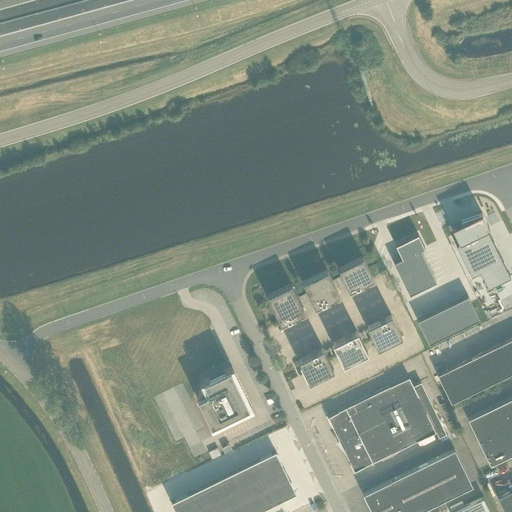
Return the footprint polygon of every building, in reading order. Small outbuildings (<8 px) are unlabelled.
[(482,211),(452,225),(459,240),(456,242),(471,274),(479,269),(487,285),(510,274),(487,228),(489,226),(482,211)] [(402,257),(393,261),(409,294),(436,281),(421,249),(424,247),(425,247),(418,233),(395,244),(402,257)] [(348,289),(355,285),(355,286),(360,284),(359,283),(373,277),(362,256),(338,268),(348,289)] [(327,270),(302,282),(314,305),(321,302),(321,303),(326,301),(325,300),(338,294),(327,270)] [(291,283),(267,295),(280,322),(287,319),(287,320),(291,318),(291,317),(304,310),(291,283)] [(468,295),(417,319),(429,343),(479,318),(468,295)] [(377,347),(401,335),(391,315),(384,318),(384,317),(380,319),(380,320),(367,326),(377,347)] [(333,343),(343,364),(367,352),(357,331),(350,335),(350,334),(346,336),(346,337),(333,343)] [(511,336),(502,342),(511,362),(511,336)] [(129,338),(116,344),(124,361),(128,359),(137,355),(129,338)] [(486,350),(499,378),(511,371),(511,362),(502,342),(486,350)] [(116,344),(103,350),(111,367),(124,361),(116,344)] [(323,348),(316,351),(311,353),(312,354),(299,360),(309,381),(333,369),(323,348)] [(470,357),(483,386),(499,378),(486,350),(470,357)] [(453,365),(467,394),(483,386),(470,357),(453,365)] [(124,361),(111,367),(116,378),(133,370),(128,359),(124,361)] [(467,394),(453,365),(437,373),(451,402),(467,394)] [(196,395),(211,425),(251,405),(231,366),(201,380),(202,381),(197,395),(196,395)] [(133,370),(116,378),(121,389),(138,381),(133,370)] [(354,470),(435,430),(409,376),(327,416),(354,470)] [(138,381),(121,389),(126,400),(142,393),(142,392),(143,391),(138,381)] [(142,393),(126,400),(130,407),(146,400),(142,393)] [(511,396),(468,418),(490,464),(511,453),(511,396)] [(146,400),(130,407),(134,416),(150,409),(146,400)] [(150,409),(134,416),(138,425),(154,418),(150,409)] [(154,418),(138,425),(142,434),(158,427),(154,418)] [(158,427),(142,434),(146,442),(162,434),(158,427)] [(162,434),(146,442),(149,449),(165,441),(162,434)] [(165,441),(149,449),(153,456),(169,449),(165,441)] [(232,449),(229,444),(222,447),(224,453),(232,449)] [(217,447),(209,452),(212,459),(221,454),(217,447)] [(362,493),(371,511),(417,511),(472,485),(454,448),(362,493)] [(169,449),(153,456),(160,473),(176,465),(169,449)] [(267,480),(285,471),(275,450),(257,459),(267,480)] [(247,464),(257,485),(267,480),(257,459),(247,464)] [(238,468),(248,489),(257,485),(247,464),(238,468)] [(248,489),(238,468),(228,473),(238,494),(248,489)] [(285,471),(267,480),(277,501),(295,491),(285,471)] [(238,494),(228,473),(219,478),(229,498),(238,494)] [(219,478),(210,482),(220,503),(229,498),(219,478)] [(267,505),(277,501),(267,480),(257,485),(267,505)] [(210,507),(220,503),(210,482),(200,487),(210,507)] [(267,505),(257,485),(248,489),(258,510),(267,505)] [(210,507),(200,487),(191,491),(201,511),(210,507)] [(238,494),(247,511),(253,511),(258,510),(248,489),(238,494)] [(511,511),(511,489),(498,496),(505,511),(511,511)] [(176,511),(200,511),(201,511),(191,491),(171,501),(176,511)] [(247,511),(238,494),(229,498),(235,511),(247,511)] [(490,511),(483,497),(464,506),(452,511),(451,511),(490,511)] [(220,503),(224,511),(235,511),(229,498),(220,503)] [(462,501),(450,507),(452,511),(464,506),(462,501)] [(224,511),(220,503),(210,507),(212,511),(224,511)]
